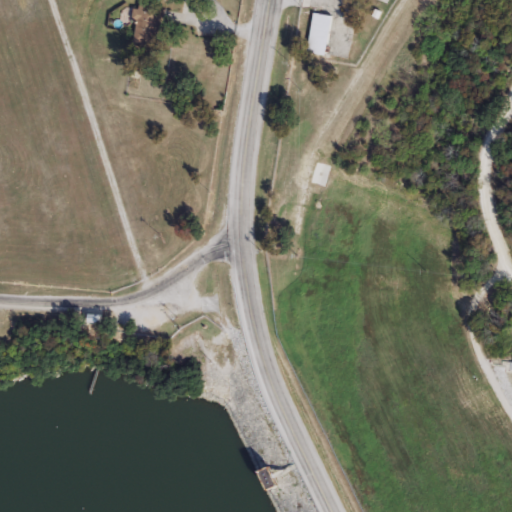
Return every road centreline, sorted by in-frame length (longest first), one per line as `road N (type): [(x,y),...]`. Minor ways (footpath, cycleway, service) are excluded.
road 1 (secondary): [(270,0),(246,147),(244,269),(258,342),(339,511)]
road 2 (residential): [(511,415),(465,323),(477,293),(504,264),(485,158),(511,94)]
road 3 (residential): [(151,292),(52,0)]
road 4 (residential): [(242,239),(133,299),(0,300)]
